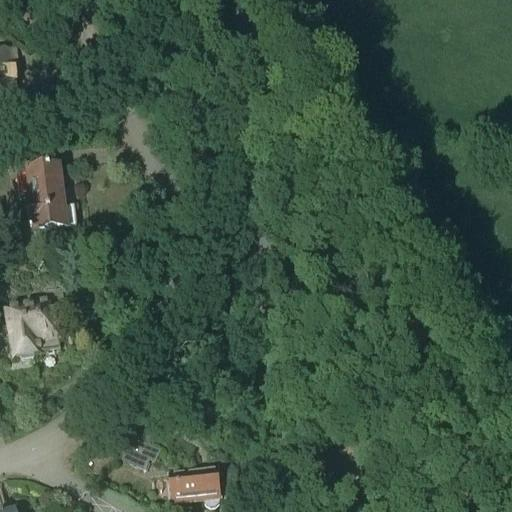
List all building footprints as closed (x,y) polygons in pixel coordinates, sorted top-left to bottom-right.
[(0,104),(16,103),(12,66),(16,66),(15,55),(11,54),(11,50),(9,50),(7,51),(6,52),(6,54),(0,54),(0,104)] [(104,129),(104,128),(96,113),(75,124),(83,140),(104,129)] [(0,172),(20,170),(18,153),(0,155),(0,172)] [(41,166),(26,168),(31,210),(27,210),(30,228),(34,227),(35,238),(45,236),(46,246),(69,244),(68,233),(76,232),(74,210),(65,212),(60,171),(42,173),(41,166)] [(140,262),(140,261),(141,247),(117,246),(116,261),(140,262)] [(115,300),(136,309),(143,296),(121,286),(115,300)] [(45,293),(47,305),(54,304),(63,302),(61,290),(45,293)] [(54,304),(47,305),(3,311),(12,362),(41,358),(41,356),(60,353),(58,345),(60,345),(54,304)] [(134,442),(124,464),(143,473),(148,462),(153,464),(158,453),(134,442)] [(217,473),(167,478),(169,507),(202,504),(205,509),(209,511),(214,511),(218,507),(219,502),(220,502),(217,473)]
